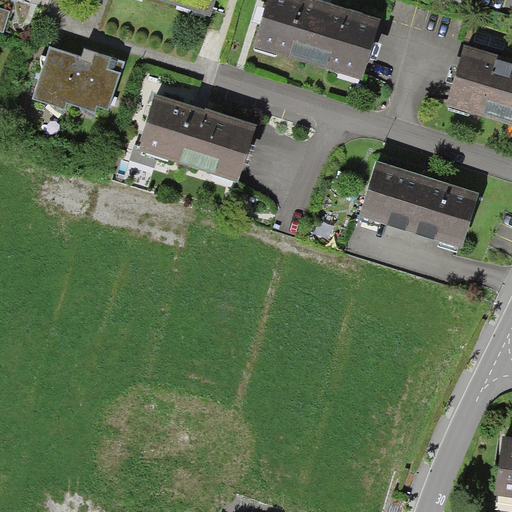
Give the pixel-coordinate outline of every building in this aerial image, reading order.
[(145,0),(212,21),(218,0),(145,0)] [(355,83),(372,23),(318,8),(289,0),(265,0),(251,53),(355,83)] [(11,13),(0,9),(0,32),(5,34),(11,13)] [(65,105),(105,118),(122,63),(79,50),(74,65),(44,55),(27,107),(61,118),(65,105)] [(442,111),(511,129),(511,66),(459,52),(442,111)] [(232,187),(250,132),(193,114),(149,101),(132,156),(232,187)] [(457,251),(473,199),(425,184),(370,167),(353,220),(457,251)] [(511,440),(499,438),(491,499),(511,502),(511,440)]
